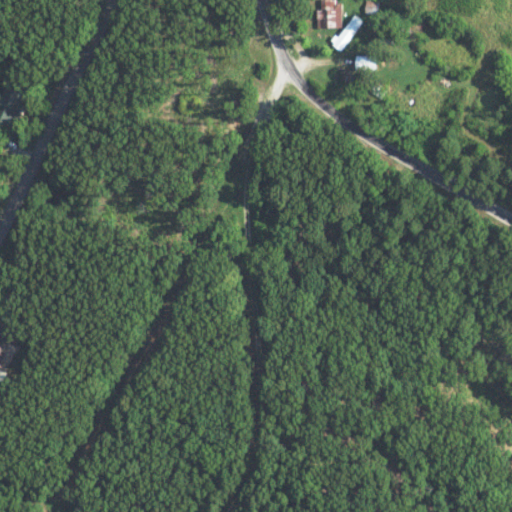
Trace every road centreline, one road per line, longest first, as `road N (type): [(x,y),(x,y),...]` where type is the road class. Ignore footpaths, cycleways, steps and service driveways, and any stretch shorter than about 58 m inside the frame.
road 1 (residential): [(511,217),(328,107),(267,0)]
road 2 (residential): [(0,228),(110,0)]
